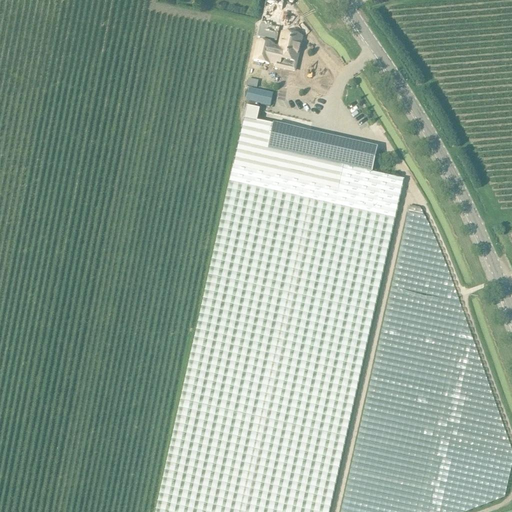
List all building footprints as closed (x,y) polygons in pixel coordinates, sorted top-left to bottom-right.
[(266,0),(257,42),(277,46),(286,0),(266,0)] [(259,46),(255,65),(270,68),(270,67),(278,69),(279,63),(297,67),(303,41),(284,37),(280,52),(274,51),(274,50),(259,46)] [(248,98),(268,103),(270,97),(263,95),(263,92),(250,89),(248,98)] [(244,121),(158,511),(329,511),(403,181),(371,174),(377,150),(305,134),(280,128),(279,128),(273,126),(273,128),(244,121)] [(421,227),(425,209),(411,206),(407,224),(421,227)] [(346,489),(341,511),(366,511),(364,502),(361,511),(354,511),(355,505),(346,503),(350,502),(346,489)]
